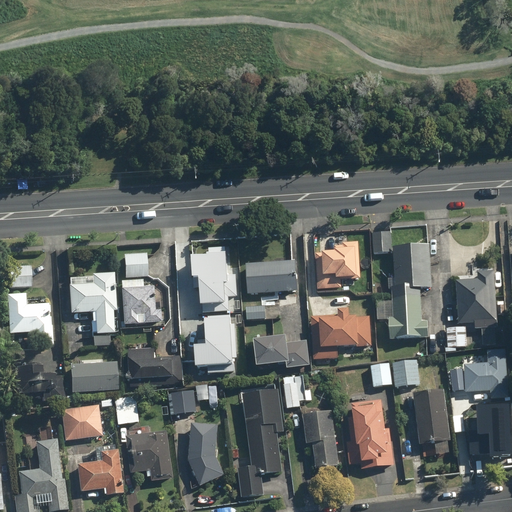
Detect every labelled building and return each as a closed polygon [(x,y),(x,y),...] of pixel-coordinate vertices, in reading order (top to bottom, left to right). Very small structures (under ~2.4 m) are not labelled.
[(391,235),(373,235),(373,255),(391,255),(391,235)] [(341,283),(358,282),(358,245),(343,245),(343,249),(333,249),(333,256),(315,256),(316,293),(341,293),(341,283)] [(430,251),(393,251),(392,291),(429,291),(430,251)] [(146,257),(122,257),(121,280),(146,281),(146,257)] [(225,307),(225,258),(206,258),(206,263),(191,263),(192,284),(199,283),(199,307),(225,307)] [(295,264),(246,268),(248,297),(297,294),(295,264)] [(31,269),(11,269),(10,290),(30,291),(31,269)] [(497,346),(496,331),(493,275),(477,276),(477,284),(456,285),(458,326),(476,325),(476,332),(482,332),(483,347),(497,346)] [(94,334),(94,338),(94,347),(108,347),(108,338),(111,338),(111,314),(114,314),(114,296),(111,295),(111,276),(89,277),(89,287),(68,287),(68,316),(90,316),(90,334),(94,334)] [(141,284),(120,284),(120,329),(158,328),(158,313),(152,313),(151,289),(141,289),(141,284)] [(389,325),(388,342),(428,342),(429,325),(421,325),(421,293),(392,292),(392,325),(389,325)] [(24,297),(5,298),(6,336),(34,336),(34,350),(51,349),(50,307),(24,308),(24,297)] [(265,309),(247,310),(247,323),(266,322),(265,309)] [(337,318),(311,319),(313,362),(339,361),(338,352),(372,350),(370,320),(350,321),(349,314),(336,314),(337,318)] [(229,319),(203,320),(205,351),(193,351),(195,373),(232,370),(229,319)] [(466,330),(447,331),(448,351),(467,350),(466,330)] [(286,341),(253,344),(256,372),(309,368),(307,345),(286,347),(286,341)] [(155,352),(129,352),(129,388),(182,387),(182,360),(155,360),(155,352)] [(102,367),(102,360),(78,360),(78,367),(68,367),(68,394),(114,393),(114,367),(102,367)] [(418,365),(392,367),(394,391),(420,389),(418,365)] [(42,395),(53,395),(52,379),(40,380),(39,366),(24,367),(24,370),(11,370),(12,398),(42,397),(42,395)] [(389,367),(370,369),(372,390),(391,388),(389,367)] [(469,372),(450,374),(452,392),(471,390),(469,372)] [(311,392),(306,393),(304,378),(282,381),(285,412),(300,411),(300,404),(307,403),(312,403),(311,392)] [(473,391),(463,392),(465,408),(475,407),(473,391)] [(444,393),(413,398),(420,449),(451,444),(444,393)] [(194,394),(170,396),(173,418),(196,416),(194,394)] [(265,498),(262,479),(282,476),(278,438),(284,437),(279,394),(241,399),(250,470),(238,471),(242,501),(265,498)] [(134,400),(115,403),(119,428),(138,425),(134,400)] [(464,415),(466,442),(489,440),(490,449),(507,448),(504,401),(487,402),(488,413),(464,415)] [(378,460),(386,460),(386,448),(389,448),(389,438),(383,439),(382,418),(378,419),(377,416),(382,416),(381,403),(351,405),(352,419),(349,419),(350,445),(346,445),(348,468),(378,466),(378,460)] [(60,411),(64,442),(100,438),(97,407),(60,411)] [(330,414),(302,418),(306,448),(313,447),(317,473),(338,470),(330,414)] [(190,427),(188,463),(199,489),(223,478),(215,460),(217,429),(190,427)] [(171,478),(166,438),(150,440),(150,436),(126,439),(131,477),(152,474),(153,480),(171,478)] [(46,511),(67,511),(64,483),(59,483),(54,443),(34,446),(37,472),(15,475),(19,500),(14,501),(15,511),(39,511),(39,507),(46,506),(46,511)] [(75,467),(79,495),(104,491),(105,498),(120,496),(114,454),(98,456),(99,464),(75,467)] [(0,511),(1,511),(10,511),(9,494),(0,494),(0,511)]
